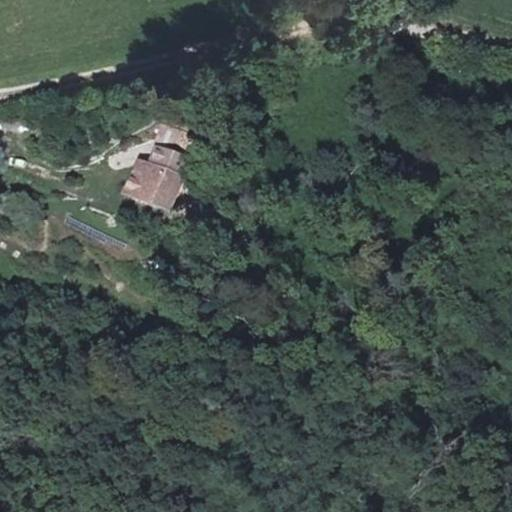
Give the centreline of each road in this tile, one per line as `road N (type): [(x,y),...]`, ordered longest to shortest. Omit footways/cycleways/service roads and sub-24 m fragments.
road 1 (track): [(0,94),(345,21)]
road 2 (track): [(345,21),(511,48)]
